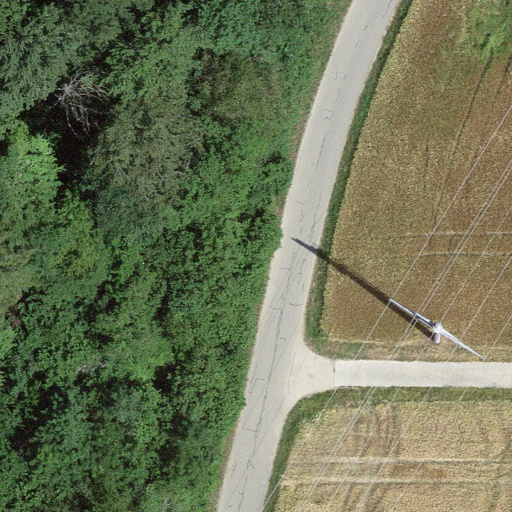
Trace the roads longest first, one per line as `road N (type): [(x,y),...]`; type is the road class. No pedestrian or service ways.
road 1 (unclassified): [(238,511),(364,0)]
road 2 (track): [(274,374),(511,379)]
